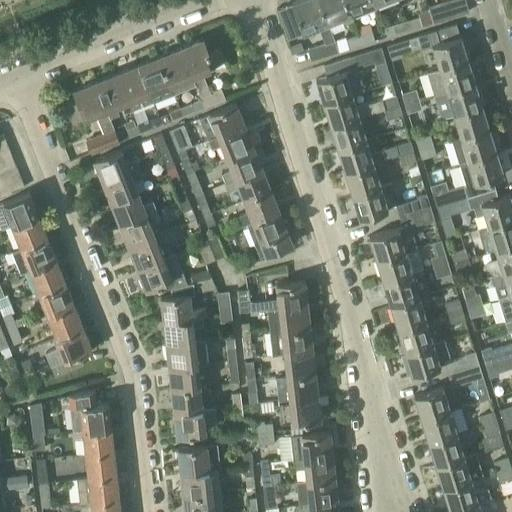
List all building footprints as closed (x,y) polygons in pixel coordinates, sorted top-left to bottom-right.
[(328,21),(319,0),(294,0),(292,1),(303,30),(318,25),(324,41),(307,46),(311,59),(337,51),(327,21),(328,21)] [(345,0),(319,0),(328,21),(340,16),(343,23),(353,19),(351,12),(345,0)] [(372,0),(345,0),(351,12),(374,2),(372,0)] [(449,0),(428,6),(433,21),(456,15),(451,0),(449,0)] [(419,15),(407,19),(410,29),(422,25),(419,15)] [(410,29),(407,19),(394,23),(397,33),(410,29)] [(432,45),(462,36),(461,35),(457,23),(398,41),(401,52),(422,46),(422,48),(432,45)] [(372,30),(359,34),(362,43),(375,40),(372,30)] [(362,43),(359,34),(347,38),(350,47),(362,43)] [(202,36),(180,45),(195,81),(202,99),(205,106),(226,98),(221,85),(210,89),(201,67),(213,62),(224,58),(219,45),(208,50),(202,36)] [(439,68),(469,59),(468,56),(470,55),(466,42),(464,43),(462,36),(432,45),(439,68)] [(401,52),(398,41),(388,44),(392,58),(402,55),(401,52)] [(180,45),(159,54),(169,80),(181,75),(185,85),(195,81),(180,45)] [(377,60),(375,61),(376,63),(386,60),(381,46),(373,48),(377,60)] [(324,64),(327,75),(357,66),(375,61),(377,60),(373,48),(324,64)] [(159,54),(138,62),(152,98),(174,90),(169,80),(159,54)] [(435,94),(476,82),(469,59),(439,68),(428,71),(435,94)] [(138,62),(117,71),(127,97),(131,107),(152,98),(138,62)] [(316,78),(324,102),(353,93),(365,89),(357,66),(327,75),(316,78)] [(117,71),(96,80),(110,115),(111,115),(118,112),(114,102),(127,97),(117,71)] [(110,115),(96,80),(73,89),(77,97),(78,99),(67,103),(73,119),(96,110),(104,132),(87,138),(92,151),(99,149),(120,140),(116,129),(111,115),(110,115)] [(453,113),(483,104),(482,102),(484,101),(480,88),(478,89),(476,82),(435,94),(442,117),(453,113)] [(403,93),(406,103),(419,99),(416,89),(403,93)] [(324,102),(331,125),(360,116),(386,108),(399,104),(396,94),(383,98),(357,107),(353,93),(324,102)] [(419,99),(406,103),(409,112),(422,108),(419,99)] [(210,113),(219,135),(245,124),(236,102),(210,113)] [(192,103),(181,107),(184,115),(195,110),(192,103)] [(399,104),(386,108),(389,118),(402,113),(399,104)] [(460,136),(490,127),(483,104),(453,113),(460,136)] [(184,115),(181,107),(170,112),(173,119),(184,115)] [(331,125),(338,148),(367,139),(360,116),(331,125)] [(149,120),(138,124),(141,132),(152,127),(149,120)] [(170,129),(178,151),(186,148),(193,145),(185,123),(170,129)] [(141,132),(138,124),(127,129),(130,136),(141,132)] [(223,144),(228,156),(254,146),(245,124),(219,135),(209,139),(213,148),(223,144)] [(459,161),(497,150),(490,127),(460,136),(461,137),(453,140),(459,161)] [(161,133),(153,136),(158,146),(165,143),(161,133)] [(417,140),(420,150),(433,146),(431,136),(417,140)] [(338,148),(345,171),(374,162),(367,139),(338,148)] [(397,144),(400,154),(413,150),(410,140),(397,144)] [(0,159),(12,155),(8,144),(0,147),(0,159)] [(159,149),(163,158),(170,155),(167,146),(159,149)] [(222,172),(226,182),(262,167),(254,146),(228,156),(232,168),(222,172)] [(433,146),(420,150),(423,159),(436,155),(433,146)] [(178,151),(187,172),(194,169),(186,148),(178,151)] [(95,159),(104,181),(140,167),(136,157),(126,162),(121,149),(95,159)] [(413,150),(400,154),(403,163),(416,159),(413,150)] [(466,183),(467,185),(493,177),(504,174),(497,150),(459,161),(466,183)] [(0,159),(0,172),(16,165),(12,155),(0,159)] [(163,158),(172,179),(179,176),(170,155),(163,158)] [(345,171),(352,194),(381,185),(374,162),(345,171)] [(16,165),(0,172),(0,184),(21,176),(16,165)] [(409,168),(411,175),(420,173),(418,165),(409,168)] [(104,181),(112,202),(138,192),(134,180),(144,176),(140,167),(104,181)] [(240,187),(245,199),(271,188),(262,167),(226,182),(230,191),(240,187)] [(187,172),(195,194),(203,191),(194,169),(187,172)] [(25,187),(21,176),(0,184),(0,188),(3,195),(3,196),(25,187)] [(172,179),(180,200),(188,197),(179,176),(172,179)] [(465,186),(468,196),(496,187),(493,177),(467,185),(465,186)] [(392,181),(381,185),(384,194),(395,191),(392,181)] [(447,202),(468,196),(465,186),(467,185),(466,183),(443,190),(447,202)] [(381,185),(352,194),(359,218),(389,209),(384,194),(381,185)] [(472,209),(474,208),(473,205),(499,198),(496,187),(468,196),(472,209)] [(243,224),(247,223),(279,210),(271,188),(245,199),(249,211),(239,215),(243,224)] [(433,191),(437,205),(447,202),(443,190),(442,188),(433,191)] [(195,194),(204,215),(211,212),(203,191),(195,194)] [(0,221),(3,229),(12,225),(39,215),(30,192),(0,203),(0,221)] [(112,202),(121,224),(157,209),(153,200),(143,204),(138,192),(112,202)] [(417,196),(418,198),(422,210),(431,207),(427,193),(417,196)] [(485,215),(488,227),(511,219),(511,199),(510,194),(499,198),(473,205),(474,208),(477,218),(485,215)] [(451,215),(472,209),(468,196),(447,202),(451,215)] [(188,197),(180,200),(189,222),(196,219),(188,197)] [(396,204),(400,217),(422,210),(418,198),(396,204)] [(457,236),(451,215),(447,202),(437,205),(448,239),(457,236)] [(431,207),(422,210),(425,222),(426,224),(436,221),(431,207)] [(121,224),(129,245),(155,235),(150,223),(161,219),(157,209),(121,224)] [(279,210),(247,223),(260,256),(292,243),(288,232),(287,228),(290,227),(287,219),(283,220),(279,210)] [(400,217),(403,226),(410,223),(411,227),(425,222),(422,210),(400,217)] [(211,212),(204,215),(208,225),(215,222),(211,212)] [(12,225),(21,248),(48,237),(39,215),(12,225)] [(491,236),(495,249),(511,244),(511,219),(488,227),(478,230),(481,239),(491,236)] [(369,236),(376,260),(406,251),(406,250),(417,246),(411,227),(410,223),(403,226),(399,227),(369,236)] [(193,232),(197,243),(205,240),(201,229),(193,232)] [(219,234),(208,239),(216,259),(227,255),(219,234)] [(129,245),(137,266),(171,253),(168,246),(161,249),(155,235),(129,245)] [(21,274),(30,270),(57,259),(48,237),(21,248),(12,251),(21,274)] [(205,240),(197,243),(206,263),(216,259),(208,239),(205,240)] [(432,257),(435,267),(448,263),(445,253),(441,239),(431,242),(436,256),(432,257)] [(487,274),(491,276),(511,268),(511,244),(495,249),(498,259),(487,262),(485,266),(487,274)] [(452,252),(455,262),(468,258),(465,248),(452,252)] [(376,260),(383,283),(413,273),(406,251),(376,260)] [(167,281),(170,288),(186,284),(174,252),(171,253),(137,266),(146,289),(167,281)] [(468,258),(455,262),(457,272),(471,267),(468,258)] [(30,270),(39,292),(66,282),(57,259),(30,270)] [(448,263),(435,267),(438,276),(451,272),(448,263)] [(499,298),(500,298),(511,293),(511,268),(491,276),(495,288),(496,288),(499,298)] [(383,283),(390,305),(420,296),(413,273),(383,283)] [(267,299),(268,309),(307,305),(305,281),(277,284),(278,298),(267,299)] [(39,292),(48,315),(75,304),(66,282),(39,292)] [(161,296),(164,320),(201,316),(200,306),(190,307),(189,295),(194,294),(193,282),(186,284),(170,288),(170,295),(161,296)] [(0,305),(1,307),(11,303),(8,295),(5,296),(0,284),(0,305)] [(237,289),(240,312),(252,311),(249,288),(237,289)] [(217,292),(219,314),(231,312),(229,291),(217,292)] [(511,293),(500,298),(507,320),(511,318),(511,293)] [(466,298),(468,307),(482,303),(479,294),(466,298)] [(390,305),(397,328),(427,319),(420,296),(390,305)] [(446,303),(449,312),(462,308),(460,299),(446,303)] [(1,307),(9,330),(17,327),(14,320),(11,313),(14,312),(11,303),(1,307)] [(482,303),(468,307),(471,317),(485,313),(482,303)] [(48,315),(56,336),(57,337),(83,326),(75,304),(48,315)] [(268,309),(271,332),(310,327),(307,305),(268,309)] [(462,308),(449,312),(452,322),(465,318),(462,308)] [(231,312),(219,314),(220,322),(232,321),(231,312)] [(164,320),(166,343),(194,340),(193,327),(203,326),(201,316),(164,320)] [(397,328),(404,351),(434,342),(427,319),(397,328)] [(241,322),(242,335),(250,334),(249,321),(241,322)] [(45,352),(51,366),(81,354),(93,349),(83,326),(57,337),(56,336),(52,337),(57,348),(45,352)] [(17,327),(9,330),(15,344),(22,341),(17,327)] [(273,354),(284,353),(312,350),(312,343),(314,342),(313,329),(310,330),(310,327),(271,332),(273,354)] [(3,332),(0,333),(0,345),(1,347),(8,344),(3,332)] [(242,335),(245,358),(253,357),(257,356),(255,345),(251,346),(250,334),(242,335)] [(434,342),(404,351),(405,353),(403,354),(407,367),(409,366),(412,375),(441,365),(439,359),(449,356),(444,339),(434,342)] [(166,343),(169,366),(197,363),(194,340),(166,343)] [(511,342),(492,349),(495,360),(511,355),(511,342)] [(227,347),(228,359),(236,358),(235,346),(227,347)] [(481,349),(486,363),(495,360),(492,349),(491,346),(481,349)] [(284,353),(287,376),(315,373),(312,350),(284,353)] [(466,354),(467,356),(471,368),(480,365),(476,351),(466,354)] [(81,354),(51,366),(55,376),(63,373),(85,364),(81,354)] [(499,372),(511,367),(511,355),(495,360),(499,372)] [(445,363),(449,375),(471,368),(467,356),(445,363)] [(245,358),(247,381),(255,380),(254,369),(253,357),(245,358)] [(29,358),(22,361),(27,375),(35,372),(29,358)] [(236,358),(228,359),(231,382),(239,381),(236,358)] [(500,375),(499,372),(495,360),(486,363),(490,378),(500,375)] [(169,366),(171,389),(199,386),(198,373),(210,371),(209,361),(197,363),(169,366)] [(8,366),(13,380),(21,377),(15,363),(8,366)] [(480,365),(471,368),(474,381),(475,383),(485,380),(480,365)] [(471,368),(449,375),(453,388),(474,381),(471,368)] [(276,377),(278,400),(318,396),(315,373),(287,376),(276,377)] [(255,380),(247,381),(250,403),(258,403),(255,380)] [(171,389),(174,412),(202,408),(199,386),(171,389)] [(414,395),(421,418),(450,409),(443,386),(414,395)] [(74,431),(84,430),(111,427),(109,402),(86,405),(84,391),(77,393),(78,401),(71,402),(74,431)] [(232,393),(233,405),(241,404),(240,392),(232,393)] [(318,396),(278,400),(281,424),(292,423),(320,419),(318,396)] [(241,404),(233,405),(235,417),(243,416),(241,404)] [(511,405),(500,410),(503,419),(511,416),(511,405)] [(202,408),(174,412),(177,435),(205,432),(204,422),(215,421),(214,407),(202,408)] [(421,418),(428,441),(457,432),(450,409),(421,418)] [(481,414),(484,424),(497,420),(494,410),(481,414)] [(511,416),(503,419),(506,429),(511,426),(511,416)] [(33,421),(34,436),(42,435),(40,420),(33,421)] [(497,420),(484,424),(487,433),(500,429),(497,420)] [(257,429),(257,432),(265,431),(264,422),(256,423),(257,429)] [(84,430),(86,454),(114,451),(111,427),(84,430)] [(291,435),(294,458),(332,454),(329,430),(302,433),(291,435)] [(428,441),(435,464),(464,455),(457,432),(428,441)] [(265,434),(267,444),(267,446),(281,445),(280,433),(265,434)] [(42,435),(34,436),(36,451),(44,450),(42,435)] [(180,462),(181,471),(219,467),(216,444),(206,445),(178,448),(180,462)] [(86,454),(89,477),(117,474),(114,451),(86,454)] [(244,452),(245,464),(253,463),(252,451),(244,452)] [(435,464),(442,487),(472,478),(483,474),(476,451),(464,455),(435,464)] [(306,467),(307,480),(335,477),(332,454),(294,458),(295,468),(306,467)] [(495,460),(498,469),(511,465),(508,456),(495,460)] [(38,468),(39,483),(47,482),(46,467),(45,458),(37,459),(38,468)] [(261,462),(263,485),(271,484),(268,461),(261,462)] [(253,463),(245,464),(246,476),(254,475),(253,463)] [(511,468),(511,465),(498,469),(501,479),(511,475),(511,468)] [(181,471),(184,494),(221,490),(219,467),(181,471)] [(81,502),(92,501),(119,498),(117,474),(89,477),(78,479),(81,502)] [(17,482),(17,488),(29,486),(28,475),(13,476),(14,482),(17,482)] [(0,480),(0,484),(1,490),(17,488),(17,482),(14,482),(13,476),(0,477),(0,480)] [(295,481),(298,504),(337,499),(335,477),(307,480),(295,481)] [(442,487),(450,509),(479,500),(492,496),(489,487),(476,491),(472,478),(442,487)] [(47,482),(39,483),(41,498),(42,507),(50,506),(49,497),(47,482)] [(271,484),(263,485),(266,508),(277,506),(275,483),(271,484)] [(184,494),(185,511),(223,511),(221,490),(184,494)] [(248,498),(250,510),(258,509),(256,497),(248,498)] [(92,501),(92,511),(120,511),(119,498),(92,501)] [(338,511),(337,499),(298,504),(295,504),(295,511),(338,511)] [(450,511),(492,511),(490,506),(481,509),(479,500),(450,509),(450,511)]
